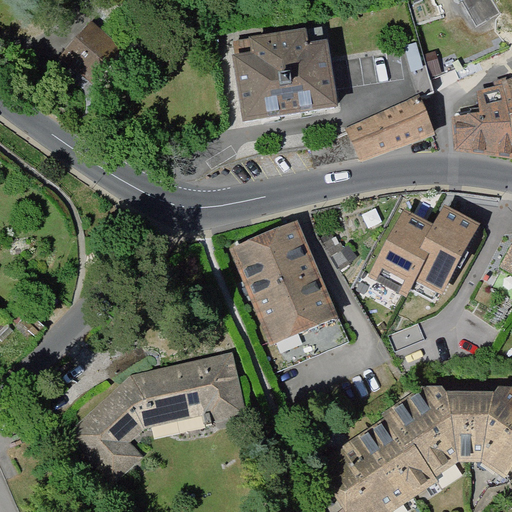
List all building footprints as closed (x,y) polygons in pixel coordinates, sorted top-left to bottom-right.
[(89,89),(125,52),(92,22),(57,59),(89,89)] [(235,38),(247,118),(338,104),(326,24),(235,38)] [(464,84),(507,59),(489,24),(464,38),(471,55),(454,63),(464,84)] [(511,79),(480,90),(482,110),(451,117),(458,156),(511,160),(511,79)] [(361,167),(436,137),(420,98),(346,128),(349,136),(361,167)] [(361,167),(349,136),(310,152),(313,169),(361,167)] [(433,222),(405,207),(369,274),(407,295),(415,279),(440,292),(479,222),(444,202),(433,222)] [(231,250),(271,345),(340,316),(300,221),(231,250)] [(511,240),(496,266),(511,274),(511,240)] [(0,330),(9,321),(0,312),(0,330)] [(236,355),(128,378),(68,429),(108,488),(148,458),(135,441),(145,429),(245,412),(236,355)] [(511,389),(415,390),(304,472),(334,511),(394,511),(459,465),(481,464),(499,483),(511,463),(511,389)]
